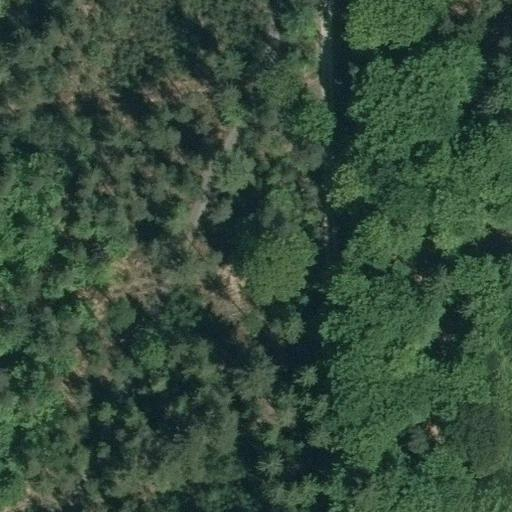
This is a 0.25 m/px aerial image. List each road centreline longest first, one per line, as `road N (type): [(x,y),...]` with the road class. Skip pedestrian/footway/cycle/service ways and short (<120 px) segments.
road 1 (track): [(278,0),(278,38),(265,80),(73,511)]
road 2 (track): [(343,511),(326,0)]
